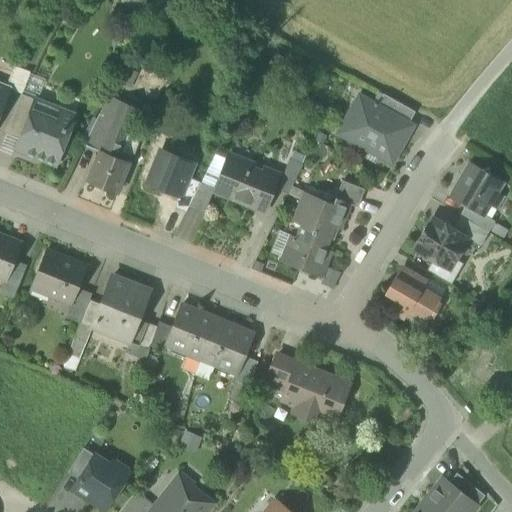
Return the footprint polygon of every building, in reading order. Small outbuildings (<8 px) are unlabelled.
[(119,88),(127,92),(136,74),(128,70),(119,88)] [(28,77),(21,95),(35,101),(33,107),(57,116),(59,110),(75,116),(76,114),(36,98),(42,83),(28,77)] [(0,104),(0,132),(5,134),(21,95),(6,89),(0,104)] [(374,104),(408,123),(415,112),(383,94),(377,105),(374,103),(374,104)] [(35,101),(21,95),(5,134),(18,140),(31,106),(33,107),(35,101)] [(357,95),(345,118),(352,122),(364,99),(357,95)] [(83,146),(99,152),(119,103),(119,102),(108,98),(100,115),(99,114),(83,146)] [(379,156),(391,163),(404,140),(400,138),(408,123),(374,104),(364,99),(352,122),(345,118),(336,134),(352,143),(352,142),(354,139),(365,146),(364,148),(367,150),(367,151),(378,157),(379,157),(379,156)] [(119,103),(99,152),(129,164),(131,159),(131,158),(124,156),(124,155),(119,152),(127,132),(136,110),(119,103)] [(29,151),(57,163),(64,144),(65,145),(68,144),(69,140),(68,138),(67,138),(75,116),(59,110),(57,116),(33,107),(31,106),(18,140),(14,149),(27,155),(29,151)] [(412,125),(408,123),(400,138),(404,140),(412,125)] [(124,156),(131,158),(139,137),(127,132),(119,152),(124,155),(124,156)] [(352,142),(364,148),(365,146),(354,139),(352,142)] [(55,168),(57,163),(29,151),(27,155),(14,149),(13,152),(55,168)] [(179,196),(187,177),(193,163),(161,150),(148,183),(179,196)] [(375,163),(378,157),(367,151),(364,157),(375,163)] [(117,193),(129,164),(99,152),(87,181),(117,193)] [(229,152),(226,158),(231,160),(232,160),(232,162),(249,169),(250,165),(264,171),(264,173),(277,178),(280,173),(229,152)] [(218,191),(231,160),(226,158),(214,188),(214,189),(218,191)] [(236,195),(266,207),(277,178),(264,173),(264,171),(250,165),(249,169),(232,162),(232,160),(231,160),(218,191),(235,198),(236,195)] [(277,189),(288,194),(302,165),(289,160),(277,189)] [(466,205),(483,215),(502,183),(490,176),(488,169),(481,170),(469,164),(450,196),(466,205)] [(188,208),(200,183),(187,177),(179,196),(174,208),(185,213),(188,208)] [(352,205),(357,207),(364,189),(342,181),(335,198),(352,204),(352,205)] [(214,188),(200,183),(188,208),(203,215),(214,189),(214,188)] [(302,191),(299,199),(330,210),(333,203),(302,191)] [(236,195),(235,198),(264,210),(266,207),(236,195)] [(278,261),(322,278),(327,267),(333,252),(327,250),(336,227),(342,230),(352,205),(352,204),(335,198),(333,203),(330,210),(299,199),(290,221),(299,225),(295,237),(289,235),(278,261)] [(466,205),(460,216),(488,232),(494,222),(483,215),(466,205)] [(479,247),(488,232),(460,216),(452,229),(467,238),(466,239),(479,247)] [(432,259),(448,269),(454,259),(466,239),(467,238),(452,229),(432,218),(414,249),(432,259)] [(0,279),(3,281),(5,281),(13,263),(20,245),(0,236),(0,279)] [(30,289),(71,306),(78,289),(87,267),(85,266),(83,269),(64,261),(65,258),(46,250),(30,289)] [(83,269),(85,266),(65,258),(64,261),(83,269)] [(450,284),(462,263),(454,259),(448,269),(432,259),(426,270),(450,284)] [(0,289),(0,291),(14,297),(26,268),(13,263),(5,281),(3,281),(0,289)] [(320,284),(331,288),(340,273),(327,267),(322,278),(320,284)] [(406,311),(423,322),(426,317),(429,318),(437,304),(434,303),(437,298),(420,287),(423,282),(422,281),(402,269),(381,304),(402,317),(406,311)] [(91,327),(129,342),(138,320),(149,291),(112,276),(100,305),(91,327)] [(423,279),(422,281),(423,282),(420,287),(437,298),(442,290),(423,279)] [(66,317),(80,322),(89,300),(91,294),(78,289),(71,306),(66,317)] [(100,305),(89,300),(80,322),(80,323),(91,327),(100,305)] [(235,374),(236,375),(243,357),(253,334),(223,322),(222,323),(212,319),(212,317),(182,305),(173,328),(165,346),(167,347),(235,374)] [(149,350),(150,347),(157,327),(138,320),(129,342),(149,350)] [(159,322),(157,327),(150,347),(164,353),(167,347),(165,346),(173,328),(159,322)] [(264,388),(287,397),(298,368),(300,364),(277,355),(264,388)] [(233,380),(249,387),(258,362),(243,357),(236,375),(235,374),(233,380)] [(296,412),(315,419),(319,410),(332,415),(344,387),(326,379),(328,375),(318,371),(316,376),(298,368),(287,397),(285,402),(298,407),(296,412)] [(67,472),(79,479),(94,455),(83,448),(67,472)] [(93,503),(104,510),(127,476),(125,469),(116,463),(110,465),(94,455),(79,479),(72,489),(83,496),(86,495),(93,500),(93,503)] [(448,482),(477,505),(484,496),(456,473),(448,482)] [(443,478),(422,505),(430,511),(470,511),(477,505),(448,482),(443,478)] [(205,511),(212,503),(188,484),(186,487),(175,479),(154,506),(148,511),(205,511)] [(118,511),(148,511),(154,506),(135,491),(118,511)] [(289,511),(276,501),(266,511),(289,511)]
